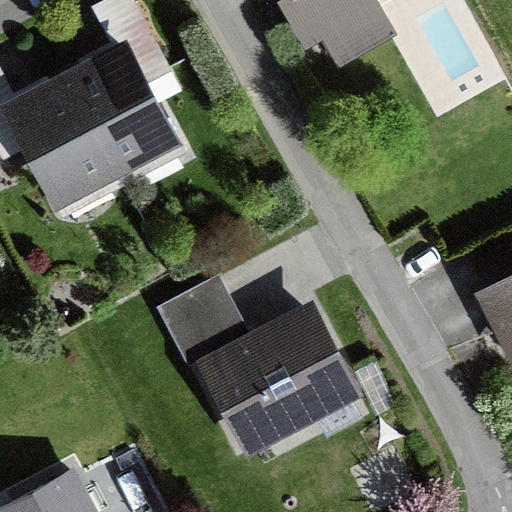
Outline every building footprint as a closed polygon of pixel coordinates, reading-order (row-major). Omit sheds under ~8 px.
[(293,0),(286,4),(303,36),(321,26),(337,55),(388,28),(372,0),(293,0)] [(123,179),(135,172),(126,156),(172,132),(126,46),(69,76),(123,179)] [(123,179),(69,76),(11,106),(57,192),(102,168),(111,185),(123,179)] [(511,335),(511,274),(486,288),(511,335)] [(241,346),(234,332),(243,327),(216,277),(163,305),(190,355),(206,347),(251,436),(348,385),(309,310),(241,346)] [(93,511),(71,470),(0,507),(0,509),(1,511),(93,511)]
